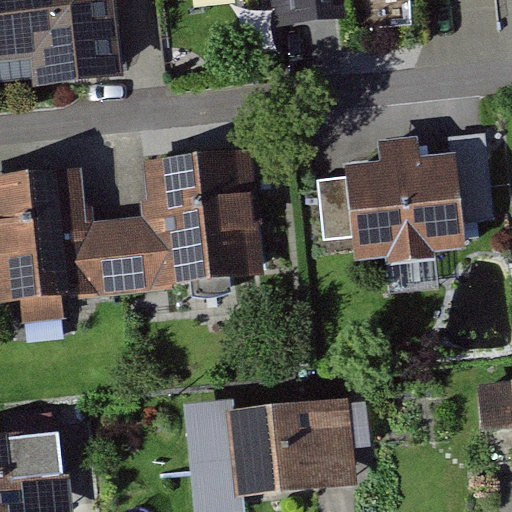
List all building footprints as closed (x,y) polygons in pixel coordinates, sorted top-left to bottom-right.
[(126,0),(0,0),(0,69),(132,57),(126,0)] [(290,0),(292,36),(361,32),(359,0),(290,0)] [(163,286),(274,274),(261,151),(150,163),(156,215),(163,286)] [(478,257),(469,153),(367,162),(376,266),(478,257)] [(91,167),(0,176),(0,302),(104,292),(96,221),(91,167)] [(351,239),(347,180),(321,182),(325,240),(351,239)] [(96,221),(104,292),(163,286),(156,215),(96,221)] [(378,500),(371,418),(247,427),(254,509),(378,500)] [(0,511),(80,511),(75,449),(0,456),(0,511)]
